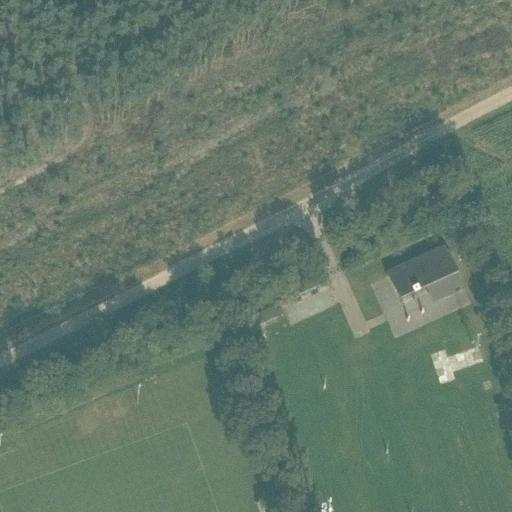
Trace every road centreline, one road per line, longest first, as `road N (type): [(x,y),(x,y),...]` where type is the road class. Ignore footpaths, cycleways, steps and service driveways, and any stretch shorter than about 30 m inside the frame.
road 1 (track): [(0,363),(511,95)]
road 2 (track): [(50,0),(91,143),(0,189)]
road 3 (track): [(358,334),(304,205)]
